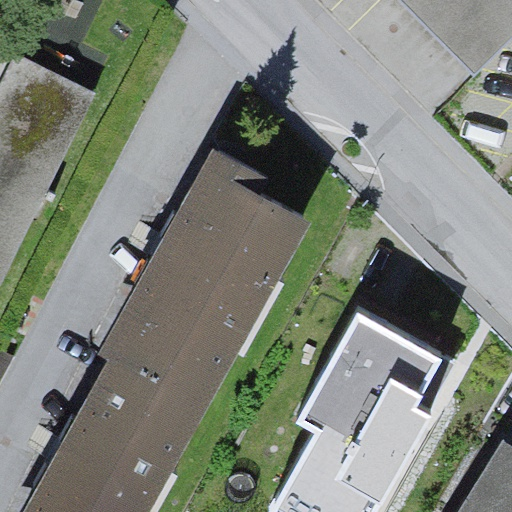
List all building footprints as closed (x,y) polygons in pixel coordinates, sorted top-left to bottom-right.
[(511,0),(396,0),(475,79),(511,40),(511,0)] [(13,39),(0,67),(0,292),(96,76),(13,39)] [(142,511),(297,219),(197,167),(154,245),(52,441),(14,511),(142,511)] [(296,511),(369,511),(453,360),(356,308),(298,414),(314,423),(273,499),(296,511)] [(511,511),(511,469),(498,461),(465,511),(511,511)]
